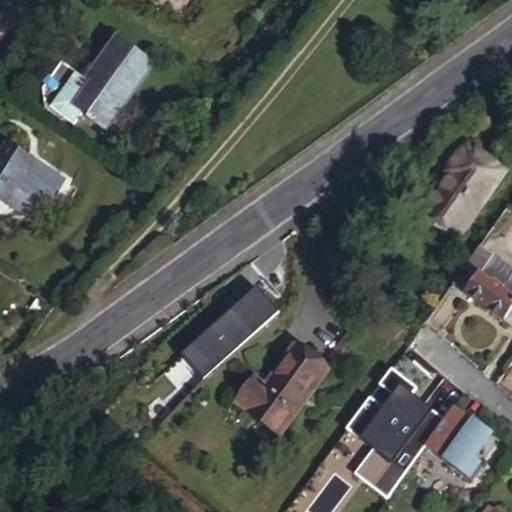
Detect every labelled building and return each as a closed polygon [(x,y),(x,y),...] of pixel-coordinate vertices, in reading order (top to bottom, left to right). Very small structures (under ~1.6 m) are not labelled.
[(83,92),(96,101),(117,115),(162,52),(127,27),(106,57),(108,59),(99,70),(83,92)] [(58,90),(65,94),(88,62),(75,53),(56,77),(58,90)] [(65,94),(75,103),(83,92),(99,70),(88,62),(65,94)] [(88,112),(96,101),(83,92),(75,103),(88,112)] [(51,201),(69,173),(12,135),(0,154),(0,192),(25,208),(36,191),(38,192),(45,197),(51,201)] [(510,172),(477,147),(457,173),(461,176),(438,207),(468,229),(510,172)] [(37,209),(45,197),(38,192),(36,191),(25,208),(26,209),(37,209)] [(485,249),(481,253),(494,262),(497,258),(485,249)] [(481,253),(456,286),(505,322),(511,312),(511,295),(506,290),(511,281),(511,279),(502,272),(504,270),(507,265),(497,258),(494,262),(481,253)] [(511,295),(511,312),(505,322),(511,327),(511,275),(504,270),(502,272),(511,279),(511,281),(506,290),(511,295)] [(258,284),(191,345),(214,370),(280,308),(258,284)] [(258,373),(239,400),(284,432),(330,368),(296,344),(269,381),(258,373)] [(191,345),(184,352),(206,377),(214,370),(191,345)] [(411,360),(377,405),(393,418),(428,373),(411,360)] [(424,450),(455,407),(442,397),(398,456),(412,466),(424,450)] [(371,401),(339,440),(368,462),(382,444),(377,439),(386,428),(393,418),(377,405),(371,401)] [(455,407),(424,450),(467,482),(478,467),(473,463),(492,437),(455,407)] [(382,444),(368,462),(374,467),(392,442),(393,441),(393,436),(393,434),(392,432),(386,428),(377,439),(382,444)] [(339,440),(290,506),(288,508),(293,511),(326,511),(342,492),(344,494),(368,462),(339,440)]
